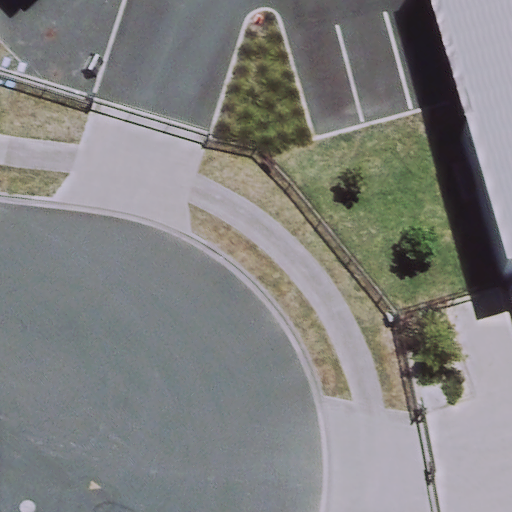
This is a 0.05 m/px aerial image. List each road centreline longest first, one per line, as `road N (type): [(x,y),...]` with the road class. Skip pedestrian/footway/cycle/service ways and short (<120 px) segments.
road 1 (unknown): [(0,326),(160,64),(212,0)]
road 2 (unknown): [(227,511),(289,484),(363,470),(441,478),(500,511)]
